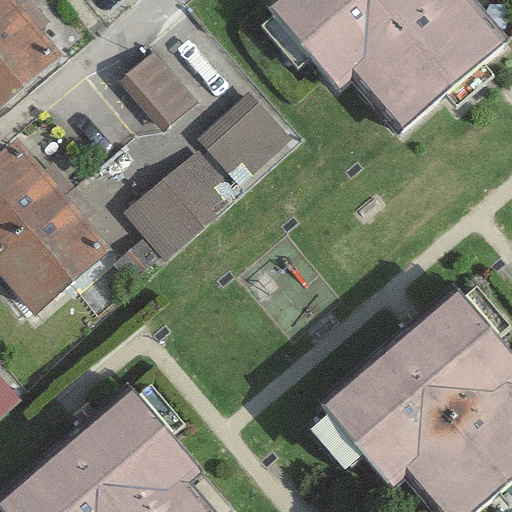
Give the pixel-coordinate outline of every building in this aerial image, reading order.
[(0,0),(0,116),(59,64),(0,0)] [(292,0),(268,21),(337,101),(357,84),(403,138),(503,53),(457,0),(292,0)] [(190,107),(146,63),(116,92),(161,136),(190,107)] [(286,144),(246,100),(197,145),(237,189),(286,144)] [(108,258),(14,149),(0,161),(0,284),(33,322),(108,258)] [(230,206),(191,162),(122,222),(161,266),(230,206)] [(511,347),(467,296),(331,413),(400,493),(420,476),(450,511),(487,511),(511,491),(511,347)] [(136,396),(1,511),(206,511),(190,493),(207,478),(136,396)]
